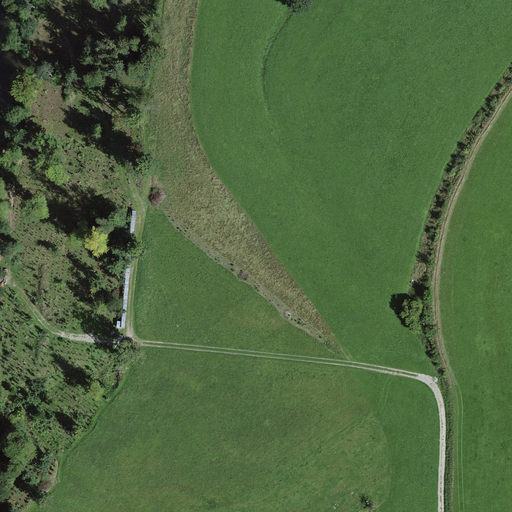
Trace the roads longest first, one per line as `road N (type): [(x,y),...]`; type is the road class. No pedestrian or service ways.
road 1 (track): [(13,284),(60,335),(425,379),(439,394),(443,416),(442,511)]
road 2 (track): [(62,0),(69,41),(153,195)]
